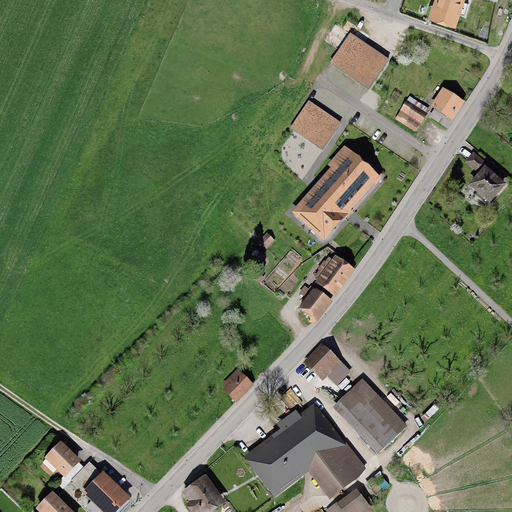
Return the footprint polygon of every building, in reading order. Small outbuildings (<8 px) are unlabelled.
[(463,0),(433,0),(427,19),(454,29),(463,0)] [(350,35),(332,62),(369,88),(388,60),(350,35)] [(443,95),(429,118),(445,127),(459,104),(443,95)] [(340,124),(308,102),(290,128),(322,150),(340,124)] [(425,112),(414,106),(402,124),(413,131),(425,112)] [(302,191),(284,211),(322,245),(378,184),(344,152),(326,172),(309,157),(288,179),(302,191)] [(463,166),(476,178),(484,169),(485,167),(472,155),(463,166)] [(505,188),(484,169),(476,178),(466,188),(488,208),(505,188)] [(268,235),(257,247),(262,252),(273,240),(268,235)] [(354,273),(335,259),(314,286),(333,300),(354,273)] [(313,290),(297,312),(315,325),(331,303),(313,290)] [(332,362),(322,352),(312,363),(326,377),(328,375),(337,383),(347,372),(334,359),(332,362)] [(251,384),(236,369),(219,387),(234,401),(251,384)] [(362,379),(332,406),(377,455),(407,427),(362,379)] [(312,402),(243,457),(275,497),(308,470),(332,500),(368,471),(312,402)] [(82,462),(63,444),(46,461),(66,480),(82,462)] [(89,465),(73,483),(104,511),(121,511),(134,498),(105,471),(101,475),(89,465)] [(207,476),(184,493),(197,511),(218,511),(228,505),(207,476)] [(372,511),(357,491),(337,505),(342,511),(372,511)] [(73,511),(54,493),(37,510),(38,511),(73,511)]
